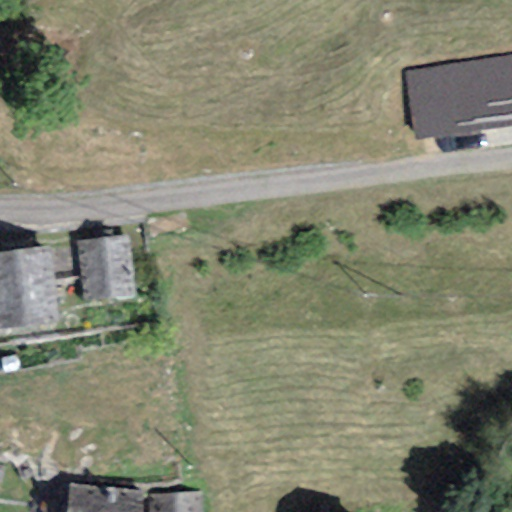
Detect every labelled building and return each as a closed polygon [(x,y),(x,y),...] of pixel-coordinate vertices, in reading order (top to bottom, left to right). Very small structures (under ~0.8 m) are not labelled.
[(511,54),(413,71),(426,146),(511,131),(511,54)] [(130,237),(77,243),(84,300),(137,294),(130,237)] [(48,246),(0,251),(0,326),(58,319),(48,246)] [(140,511),(143,490),(71,483),(67,511),(140,511)] [(201,511),(202,492),(147,493),(146,511),(201,511)]
